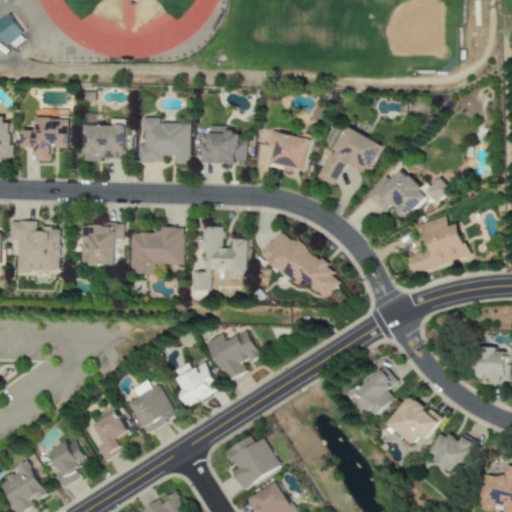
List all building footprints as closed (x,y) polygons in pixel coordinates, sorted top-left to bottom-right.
[(0,0),(0,78),(448,94),(501,67),(500,0),(0,0)] [(0,159),(14,160),(14,124),(6,123),(6,114),(0,114),(0,159)] [(191,123),(161,123),(161,118),(145,118),(145,145),(139,145),(139,163),(164,164),(164,156),(176,156),(176,164),(191,164),(191,123)] [(71,149),(72,119),(37,119),(37,131),(24,131),(23,148),(36,149),(36,162),(54,162),(54,149),(71,149)] [(104,162),(104,159),(128,159),(128,126),(86,126),(85,162),(104,162)] [(383,144),(347,127),(321,179),(335,186),(346,163),(369,173),(383,144)] [(201,163),(247,165),(247,143),(241,143),(241,130),(210,129),(210,136),(202,136),(201,163)] [(276,149),(273,164),(307,171),(313,139),(272,132),(269,148),(276,149)] [(367,195),(385,214),(393,206),(406,219),(430,196),(438,203),(451,190),(438,176),(423,191),(403,170),(391,182),(386,177),(367,195)] [(406,257),(411,274),(469,257),(459,224),(449,226),(446,217),(418,225),(426,251),(406,257)] [(18,241),(18,272),(61,272),(62,229),(39,228),(39,222),(11,222),(11,241),(18,241)] [(125,240),(125,225),(83,224),(82,267),(116,267),(117,240),(125,240)] [(248,240),(233,240),(232,249),(223,248),(224,228),(206,227),(204,272),(193,272),(193,291),(212,292),(212,271),(230,271),(230,278),(247,279),(248,240)] [(132,233),(131,274),(157,275),(157,265),(185,266),(186,228),(161,228),(161,234),(132,233)] [(327,299),(340,282),(332,276),(336,271),(281,230),(261,256),(300,284),(303,280),(327,299)] [(206,344),(230,382),(247,372),(243,366),(261,355),(246,330),(227,342),(222,334),(206,344)] [(480,378),(492,378),(492,384),(510,385),(511,352),(500,352),(500,348),(480,348),(480,378)] [(221,388),(205,363),(192,371),(187,364),(174,372),(185,389),(180,393),(189,408),(221,388)] [(396,399),(388,391),(399,382),(386,367),(355,394),(375,418),(396,399)] [(147,434),(177,418),(160,387),(131,403),(147,434)] [(415,445),(421,437),(427,441),(443,419),(411,396),(389,426),(415,445)] [(94,425),(105,444),(98,448),(106,462),(125,451),(119,441),(130,434),(117,412),(94,425)] [(459,473),(478,444),(466,436),(463,441),(452,434),(449,439),(442,435),(430,454),(459,473)] [(282,468),(266,438),(256,443),(253,437),(227,451),(236,469),(232,471),(243,490),(282,468)] [(78,470),(90,463),(74,439),(50,454),(61,471),(56,475),(65,488),(82,477),(78,470)] [(48,495),(29,461),(17,467),(20,473),(0,483),(15,511),(25,511),(38,505),(37,502),(48,495)] [(486,475),(481,509),(498,511),(511,511),(511,467),(508,467),(506,478),(486,475)] [(295,511),(282,483),(249,498),(256,511),(295,511)] [(186,511),(177,493),(142,511),(186,511)]
